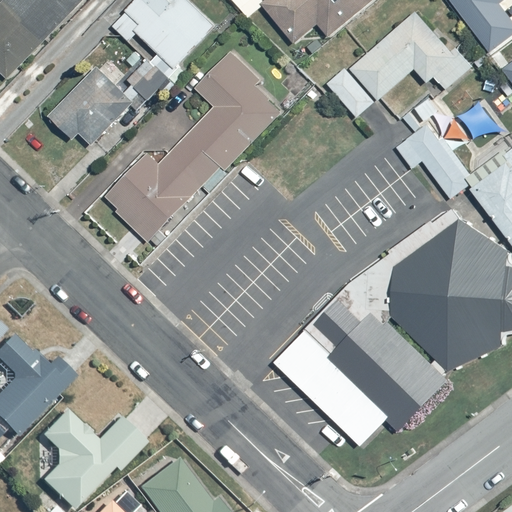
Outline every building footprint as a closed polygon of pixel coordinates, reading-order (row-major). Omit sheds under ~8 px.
[(0,0),(0,67),(11,78),(86,0),(0,0)] [(218,25),(190,0),(136,0),(113,25),(130,41),(139,31),(178,67),(218,25)] [(373,0),(270,0),(265,4),(296,42),(320,23),(331,35),(373,0)] [(447,88),(473,65),(444,32),(438,37),(415,11),(353,67),(381,99),(417,67),(430,81),(436,75),(447,88)] [(161,164),(149,152),(106,197),(153,242),(225,167),(228,170),(286,109),(258,82),(262,78),(234,51),(198,88),(217,106),(161,164)] [(129,80),(124,76),(107,59),(53,115),(78,139),(84,132),(96,144),(134,105),(140,110),(177,71),(156,52),(129,80)] [(376,101),(347,67),(329,81),(359,116),(376,101)] [(430,96),(416,106),(425,119),(439,109),(430,96)] [(474,182),(430,121),(398,144),(414,167),(425,159),(452,198),(474,182)] [(471,162),(485,180),(474,188),(511,240),(511,147),(510,149),(506,143),(498,148),(495,145),(471,162)] [(511,248),(461,217),(392,267),(392,317),(449,373),(507,345),(507,334),(511,332),(511,263),(511,248)] [(52,365),(20,333),(0,352),(0,356),(20,376),(0,396),(0,416),(20,437),(79,377),(59,357),(52,365)] [(99,440),(69,409),(44,433),(68,458),(46,480),(75,510),(121,465),(124,468),(150,443),(124,417),(99,440)] [(214,501),(181,459),(142,490),(159,511),(233,511),(221,496),(214,501)] [(124,511),(111,499),(99,511),(124,511)]
